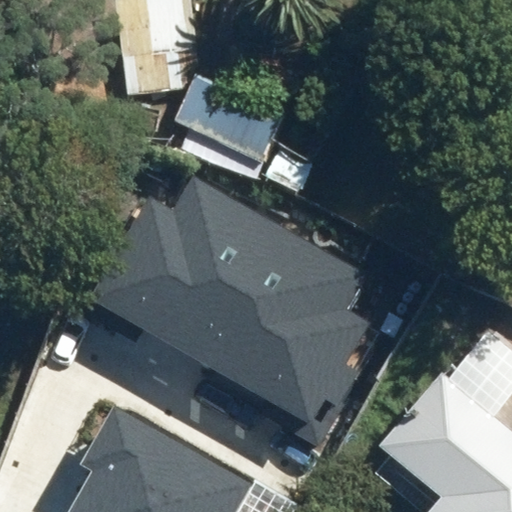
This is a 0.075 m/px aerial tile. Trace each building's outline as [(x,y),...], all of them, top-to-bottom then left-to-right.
[(191,95),(188,64),(204,62),(198,0),(145,0),(123,2),(133,100),(191,95)] [(200,89),(180,135),(277,177),(297,130),(200,89)] [(151,198),(94,301),(212,366),(204,380),(317,442),(380,328),(343,307),(362,272),(198,182),(180,214),(151,198)] [(511,511),(511,435),(444,382),(386,456),(447,504),(440,511),(511,511)] [(233,511),(252,480),(114,403),(79,465),(94,474),(72,511),(233,511)]
